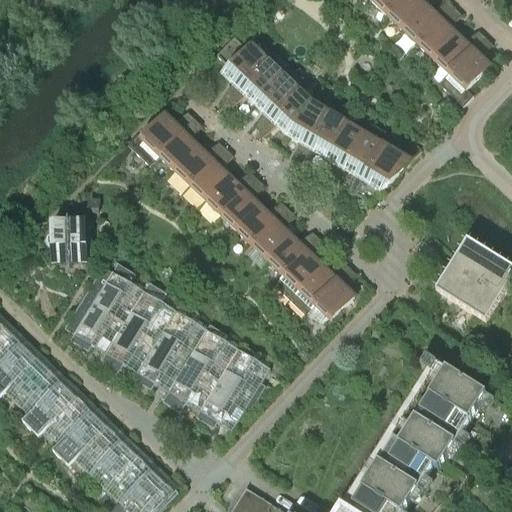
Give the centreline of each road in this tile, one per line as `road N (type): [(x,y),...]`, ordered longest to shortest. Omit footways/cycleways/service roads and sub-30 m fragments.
road 1 (residential): [(388,292),(179,95)]
road 2 (residential): [(215,479),(388,292)]
road 3 (residential): [(388,292),(399,259),(383,235),(384,218),(456,141)]
